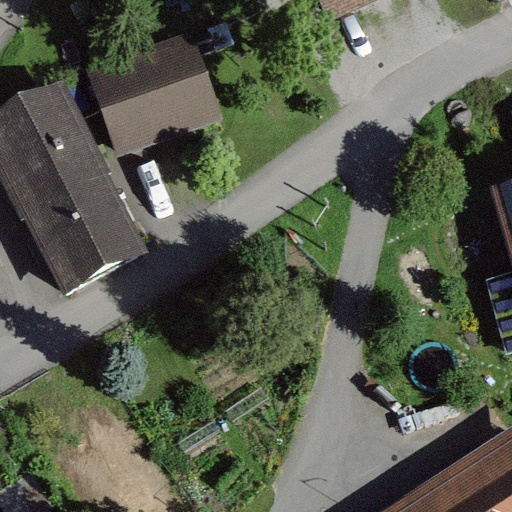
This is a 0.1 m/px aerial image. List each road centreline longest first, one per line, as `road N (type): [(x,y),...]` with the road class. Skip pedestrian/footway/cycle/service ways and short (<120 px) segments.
road 1 (residential): [(293,511),(336,392),(395,106)]
road 2 (residential): [(395,106),(174,269),(52,345)]
road 3 (residential): [(511,39),(395,106)]
road 4 (residential): [(0,232),(52,345)]
